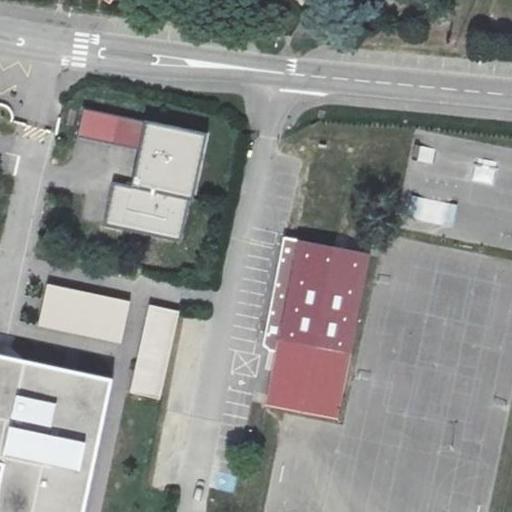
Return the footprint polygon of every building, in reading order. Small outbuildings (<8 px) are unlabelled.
[(115,0),(98,0),(110,8),(115,0)] [(147,124),(84,111),(78,137),(141,150),(147,124)] [(115,184),(106,226),(181,242),(190,200),(195,201),(209,137),(147,123),(147,124),(141,150),(133,188),(115,184)] [(313,146),(297,234),(338,241),(354,153),(313,146)] [(413,197),(409,219),(454,228),(458,205),(413,197)] [(338,420),(370,257),(286,241),(265,349),(276,352),(265,406),(338,420)] [(40,328),(125,345),(133,304),(49,287),(40,328)] [(179,312),(149,306),(130,396),(160,403),(179,312)] [(0,511),(84,511),(113,382),(0,356),(0,466),(4,467),(0,484),(0,511)]
